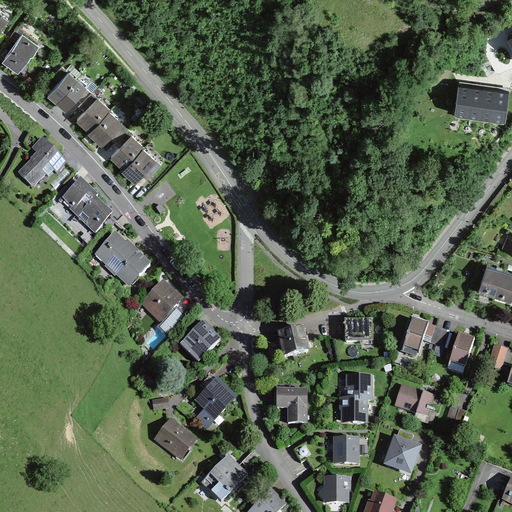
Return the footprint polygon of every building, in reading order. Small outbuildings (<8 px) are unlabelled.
[(7,49),(1,57),(19,70),(31,54),(33,53),(33,51),(35,51),(38,46),(41,49),(44,45),(39,42),(40,41),(24,30),(21,34),(15,30),(9,37),(15,42),(9,51),(7,49)] [(57,101),(77,79),(62,65),(53,76),(59,82),(48,93),(57,101)] [(92,92),(77,79),(57,101),(66,109),(76,97),(82,103),(92,92)] [(455,112),(467,114),(472,85),(465,84),(459,83),(455,112)] [(467,114),(480,116),(484,86),(477,86),(472,85),(467,114)] [(480,116),(492,117),(497,88),(490,87),(484,86),(480,116)] [(503,89),(497,88),(492,117),(505,119),(509,90),(503,89)] [(90,130),(109,111),(110,109),(97,97),(92,92),(82,103),(87,107),(77,118),(90,130)] [(121,122),(109,111),(90,130),(89,132),(101,143),(102,144),(111,133),(117,139),(116,139),(122,145),(133,133),(127,128),(121,122)] [(133,133),(122,145),(111,156),(112,156),(124,167),(143,148),(144,147),(132,135),(133,133)] [(67,163),(64,161),(65,161),(44,140),(33,150),(38,154),(32,160),(19,173),(32,186),(45,173),(48,176),(54,171),(55,171),(57,173),(67,163)] [(151,175),(161,165),(143,148),(124,167),(123,169),(135,180),(136,181),(146,170),(151,175)] [(85,210),(96,199),(98,197),(83,183),(73,193),(70,191),(63,198),(73,207),(71,209),(79,217),(85,210)] [(96,199),(85,210),(89,214),(89,215),(88,215),(88,216),(88,217),(88,218),(89,219),(85,223),(95,233),(102,226),(100,223),(110,213),(96,199)] [(106,265),(113,258),(124,268),(137,253),(127,243),(125,245),(117,237),(108,247),(105,244),(95,255),(106,265)] [(297,241),(309,250),(312,245),(299,237),(297,241)] [(150,266),(137,253),(124,268),(116,275),(126,284),(136,274),(139,277),(150,266)] [(486,292),(495,295),(496,292),(503,270),(487,264),(479,286),(487,289),(486,292)] [(511,300),(511,297),(511,272),(503,270),(496,292),(503,294),(502,297),(511,300)] [(163,284),(147,300),(155,307),(151,311),(161,320),(166,315),(170,318),(166,322),(173,329),(183,318),(176,312),(174,314),(171,310),(180,301),(163,284)] [(428,324),(413,319),(403,349),(402,348),(401,351),(406,352),(406,353),(416,356),(417,353),(416,353),(417,351),(419,351),(418,353),(419,353),(428,324)] [(372,321),(346,322),(346,342),(372,341),(372,321)] [(190,351),(201,361),(221,340),(203,322),(186,339),(186,340),(183,343),(191,350),(190,351)] [(437,346),(442,331),(435,328),(430,343),(437,346)] [(308,351),(303,329),(279,334),(285,357),(308,351)] [(450,333),(442,331),(437,346),(445,348),(450,333)] [(465,367),(475,339),(459,334),(450,362),(465,367)] [(502,364),(507,350),(496,347),(491,360),(502,364)] [(207,391),(198,401),(207,410),(195,422),(205,429),(235,398),(211,375),(201,385),(207,391)] [(349,389),(347,390),(347,400),(366,400),(371,400),(371,377),(358,377),(358,378),(349,378),(349,389)] [(402,385),(395,406),(428,417),(431,410),(435,412),(436,409),(431,408),(435,396),(402,385)] [(307,389),(277,389),(277,408),(288,408),(288,423),(307,423),(307,389)] [(168,407),(168,400),(153,402),(154,409),(168,407)] [(366,400),(347,400),(342,400),(342,409),(344,411),(344,422),(353,422),(353,423),(364,423),(366,415),(366,400)] [(466,413),(459,410),(454,426),(461,428),(466,413)] [(168,448),(181,458),(195,440),(171,421),(159,437),(170,445),(168,448)] [(387,464),(410,472),(419,449),(410,445),(414,436),(400,430),(395,443),(392,441),(387,453),(391,454),(387,464)] [(335,462),(345,462),(345,463),(358,463),(358,440),(335,440),(335,462)] [(221,502),(248,475),(228,456),(202,483),(221,502)] [(258,459),(256,458),(245,469),(252,476),(262,466),(258,459)] [(326,503),(347,503),(347,491),(348,489),(349,479),(326,479),(326,489),(321,494),(326,499),(326,503)] [(280,510),(286,504),(271,490),(248,511),(274,511),(278,508),(280,510)] [(390,511),(394,501),(375,494),(368,511),(390,511)]
